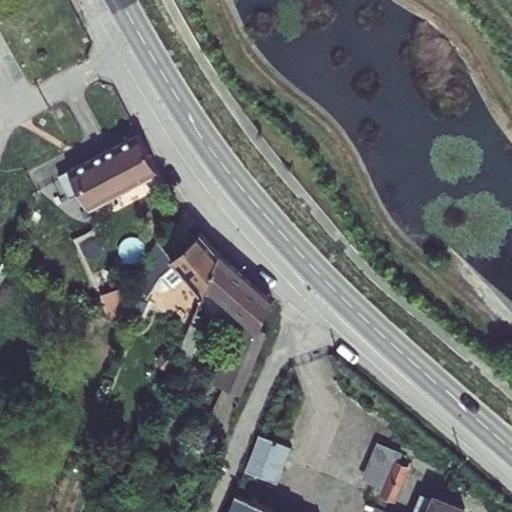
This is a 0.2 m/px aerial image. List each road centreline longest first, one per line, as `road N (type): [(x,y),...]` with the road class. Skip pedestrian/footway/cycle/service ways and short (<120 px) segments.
road 1 (secondary): [(511,449),(364,319),(265,218),(188,117),(119,0)]
road 2 (track): [(325,281),(280,346),(210,511)]
road 3 (unknown): [(280,346),(317,358),(329,384),(303,496)]
